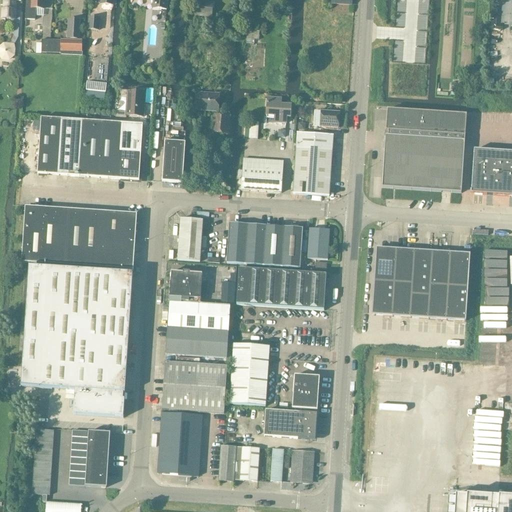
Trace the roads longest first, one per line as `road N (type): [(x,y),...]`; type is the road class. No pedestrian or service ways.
road 1 (tertiary): [(333,504),(353,212)]
road 2 (unclassified): [(159,200),(139,489)]
road 3 (tertiary): [(353,212),(367,0)]
road 4 (unclassified): [(139,489),(333,504)]
road 5 (unclassified): [(159,200),(353,212)]
road 6 (residential): [(511,222),(353,212)]
road 7 (unclassified): [(23,191),(159,200)]
